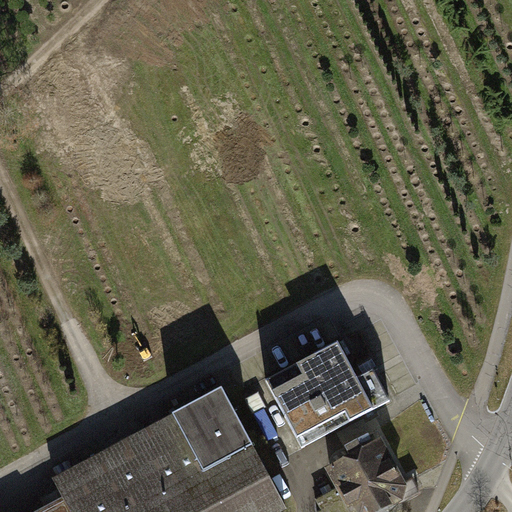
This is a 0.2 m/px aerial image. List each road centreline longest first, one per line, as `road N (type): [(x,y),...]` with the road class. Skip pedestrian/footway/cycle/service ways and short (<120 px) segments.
road 1 (track): [(467,430),(391,300),(358,291),(0,479)]
road 2 (track): [(0,175),(114,417)]
road 3 (track): [(101,0),(0,96)]
